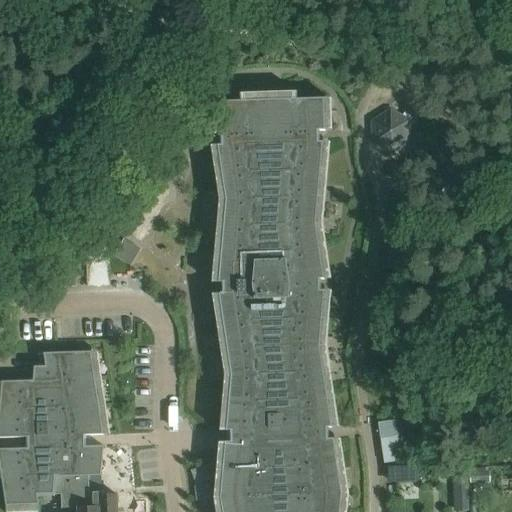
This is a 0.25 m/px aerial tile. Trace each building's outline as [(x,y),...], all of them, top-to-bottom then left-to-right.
[(321,280),(325,280),(317,225),(324,142),(320,142),(321,131),(326,131),(325,99),(298,100),(298,92),(241,94),(241,101),(214,102),(215,134),(222,134),(222,146),(218,146),(226,200),(219,283),(223,283),(224,293),(219,294),(232,376),(227,431),(231,431),(232,443),(226,443),(226,444),(223,456),(221,469),(222,472),(220,483),(219,496),(219,499),(221,511),(340,511),(343,494),(334,439),(329,440),(328,429),(333,428),(321,346),(325,291),(321,291),(321,280)] [(391,111),(373,122),(374,143),(392,153),(410,142),(409,121),(391,111)] [(155,225),(142,246),(152,253),(183,204),(165,192),(147,220),(155,225)] [(86,248),(87,277),(88,287),(110,286),(109,247),(86,248)] [(64,277),(65,287),(77,286),(77,277),(64,277)] [(2,382),(0,406),(0,438),(28,438),(28,449),(0,449),(0,465),(6,506),(39,505),(38,495),(61,495),(61,511),(116,511),(116,494),(95,495),(93,495),(93,498),(90,498),(89,476),(102,476),(104,446),(86,447),(85,436),(104,435),(91,352),(44,354),(45,370),(34,369),(33,382),(2,382)] [(384,398),(385,409),(380,410),(382,422),(405,419),(402,396),(384,398)] [(387,466),(405,465),(404,439),(385,440),(387,466)] [(471,483),(487,482),(486,471),(470,472),(471,483)] [(456,496),(469,495),(468,475),(456,475),(456,496)]
